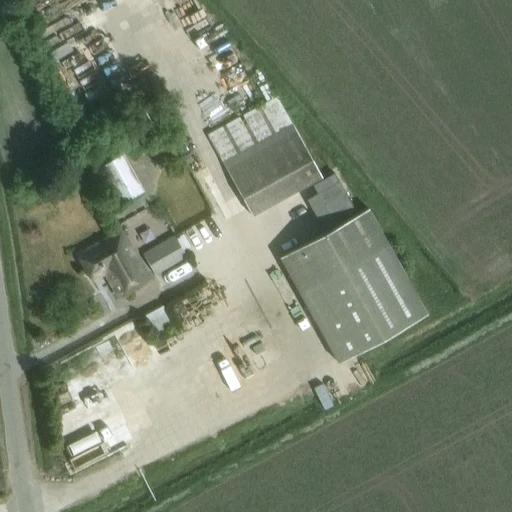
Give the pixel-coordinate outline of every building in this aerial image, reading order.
[(276,97),(207,136),(221,163),(292,124),(276,97)] [(292,124),(221,163),(251,216),(321,177),(292,124)] [(112,162),(129,201),(152,191),(135,152),(112,162)] [(315,194),(306,200),(317,220),(349,202),(338,182),(334,174),(311,186),(315,194)] [(282,257),(296,284),(337,357),(421,311),(380,238),(365,211),(282,257)] [(119,297),(147,281),(119,233),(77,257),(90,279),(104,271),(119,297)] [(173,237),(142,256),(154,277),(185,259),(173,237)] [(167,332),(184,323),(173,302),(156,312),(167,332)]
